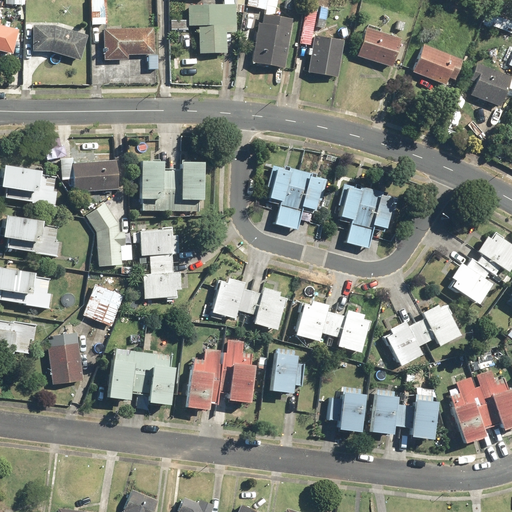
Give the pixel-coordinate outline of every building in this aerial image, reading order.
[(105,0),(91,0),(91,24),(105,24),(105,0)] [(209,0),(209,5),(190,5),(189,26),(200,27),(199,53),(226,54),(227,32),(236,32),(237,13),(244,13),(244,0),(209,0)] [(249,0),(248,8),(266,10),(265,13),(277,15),(278,11),(279,11),(280,3),(276,3),(275,0),(249,0)] [(332,18),(342,18),(342,21),(352,21),(352,9),(332,9),(332,18)] [(511,22),(491,15),(487,24),(511,33),(511,22)] [(291,20),(264,16),(263,25),(258,24),(252,64),(284,68),(291,20)] [(0,25),(0,19),(0,50),(13,54),(19,30),(0,25)] [(80,60),(87,35),(56,26),(34,25),(33,51),(52,52),(80,60)] [(368,25),(358,55),(392,67),(403,36),(368,25)] [(107,59),(128,59),(128,54),(153,55),(154,28),(104,27),(103,48),(107,48),(107,59)] [(339,77),(344,40),(313,36),(308,73),(339,77)] [(450,79),(454,81),(463,60),(425,45),(414,73),(447,87),(450,79)] [(499,108),(507,89),(511,90),(511,56),(509,65),(511,66),(511,76),(511,77),(475,61),(468,78),(477,82),(471,96),(499,108)] [(61,179),(73,179),(73,190),(116,188),(115,161),(72,163),(72,158),(60,158),(61,179)] [(158,211),(177,211),(201,213),(204,162),(182,160),(181,171),(170,170),(163,170),(163,160),(141,159),(139,210),(158,211)] [(0,182),(0,184),(6,186),(4,199),(54,207),(59,177),(39,174),(40,169),(3,163),(0,182)] [(273,165),(267,185),(272,187),(269,197),(283,200),(282,204),(280,204),(274,224),(296,230),(302,210),(300,209),(301,205),(315,209),(317,199),(320,200),(327,178),(290,168),(289,169),(273,165)] [(345,242),(368,248),(373,229),(371,228),(372,224),(386,227),(389,219),(393,220),(399,197),(345,183),(339,205),(342,205),(340,215),(353,219),(353,222),(351,221),(345,242)] [(104,202),(85,214),(97,234),(98,265),(121,264),(121,244),(125,244),(125,231),(118,231),(118,223),(104,202)] [(58,226),(42,223),(42,219),(5,214),(2,236),(7,237),(6,249),(54,255),(58,226)] [(141,254),(149,254),(150,273),(143,274),(144,297),(175,296),(175,287),(183,287),(182,271),(172,271),(172,253),(177,253),(177,237),(171,237),(171,228),(140,229),(141,254)] [(493,275),(500,266),(508,272),(511,265),(511,244),(496,234),(493,238),(488,235),(477,250),(482,254),(477,261),(471,257),(466,265),(462,263),(452,277),(456,280),(452,285),(478,303),(492,283),(484,278),(488,272),(493,275)] [(0,299),(48,307),(50,293),(48,293),(50,279),(33,276),(33,271),(0,265),(0,299)] [(278,296),(279,291),(263,287),(261,294),(243,289),(244,281),(228,277),(227,283),(219,281),(211,312),(235,318),(237,309),(256,314),(254,323),(276,329),(284,297),(278,296)] [(123,295),(94,284),(82,315),(111,326),(123,295)] [(341,337),(338,345),(362,351),(370,321),(362,319),(364,313),(347,309),(345,317),(327,312),(329,304),(311,300),(310,305),(303,304),(296,334),(319,340),(321,332),(341,337)] [(440,309),(437,305),(422,313),(439,345),(461,334),(446,306),(440,309)] [(0,319),(0,350),(11,352),(11,350),(27,353),(29,339),(33,340),(35,325),(0,319)] [(408,328),(405,321),(390,329),(392,333),(385,337),(401,365),(422,353),(417,345),(432,338),(422,320),(408,328)] [(52,339),(49,340),(50,346),(47,347),(52,384),(82,380),(75,332),(52,335),(52,339)] [(228,398),(250,400),(254,364),(249,364),(250,354),(241,353),(242,340),(228,338),(227,352),(216,351),(217,345),(204,344),(202,360),(194,359),(193,369),(189,369),(186,405),(207,407),(208,401),(218,402),(219,390),(228,391),(228,398)] [(293,354),(293,350),(276,349),(276,352),(273,352),(270,389),(292,391),(293,384),(301,384),(302,364),(296,363),(297,354),(293,354)] [(148,392),(148,400),(170,402),(173,366),(169,366),(170,354),(114,351),(114,362),(111,362),(108,397),(130,398),(130,391),(148,392)] [(490,369),(476,374),(480,385),(474,387),(470,376),(456,381),(460,392),(449,396),(453,408),(452,408),(463,442),(486,434),(483,426),(499,421),(502,429),(511,425),(511,394),(509,387),(506,388),(502,378),(494,381),(490,369)] [(338,428),(349,428),(349,430),(360,430),(360,429),(363,393),(360,393),(361,388),(342,386),(341,392),(341,398),(330,398),(328,419),(339,420),(338,428)] [(377,389),(377,393),(374,392),(371,430),(392,432),(392,425),(408,427),(410,406),(394,405),(395,394),(393,394),(394,391),(377,389)] [(432,400),(433,396),(415,394),(411,436),(433,438),(436,400),(432,400)] [(150,511),(155,501),(132,491),(123,511),(150,511)] [(209,511),(212,506),(186,496),(179,511),(209,511)]
